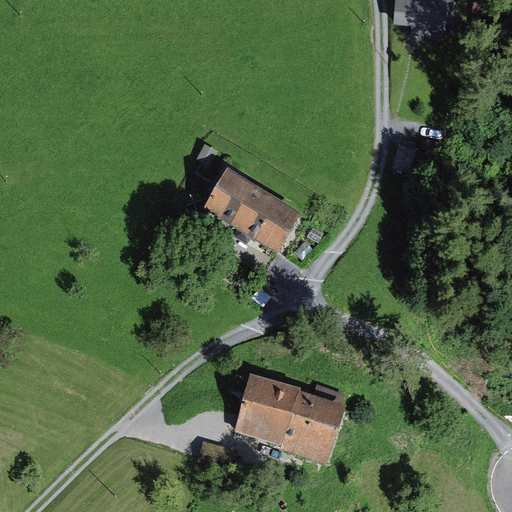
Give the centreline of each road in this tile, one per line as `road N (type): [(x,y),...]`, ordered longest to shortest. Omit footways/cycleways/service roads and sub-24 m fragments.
road 1 (track): [(29,511),(185,367),(304,296),(434,372),(511,440)]
road 2 (track): [(381,0),(388,56),(376,188),(304,296)]
